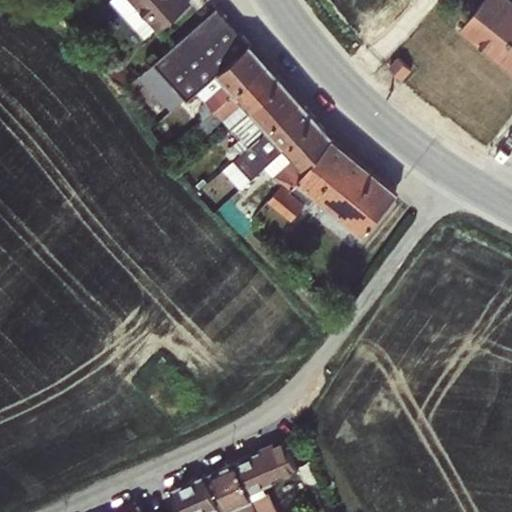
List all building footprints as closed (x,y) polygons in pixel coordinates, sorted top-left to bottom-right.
[(111,0),(144,38),(155,28),(158,31),(192,1),(190,0),(111,0)] [(511,2),(509,0),(482,0),(460,28),(511,69),(511,2)] [(197,89),(250,42),(218,6),(140,75),(171,111),(197,89)] [(250,42),(197,89),(206,100),(199,107),(202,119),(267,60),(250,42)] [(398,57),(389,66),(401,78),(410,68),(398,57)] [(267,60),(202,119),(195,125),(205,136),(223,119),(231,127),(284,79),(267,60)] [(284,79),(231,127),(239,137),(233,142),(242,151),(300,97),(284,79)] [(300,97),(242,151),(229,164),(244,182),(264,164),(317,116),(300,97)] [(317,116),(264,164),(273,175),(269,178),(278,188),(282,184),(289,190),(333,136),(317,116)] [(282,184),(278,188),(267,200),(291,219),(304,203),(309,208),(319,196),(364,233),(395,196),(394,186),(333,136),(289,190),(282,184)] [(284,439),(234,461),(256,511),(275,511),(263,485),(273,481),(271,476),(295,465),(284,439)] [(256,511),(234,461),(211,472),(228,510),(237,506),(240,511),(256,511)] [(219,511),(203,475),(170,489),(180,511),(219,511)] [(142,511),(139,503),(119,511),(142,511)]
